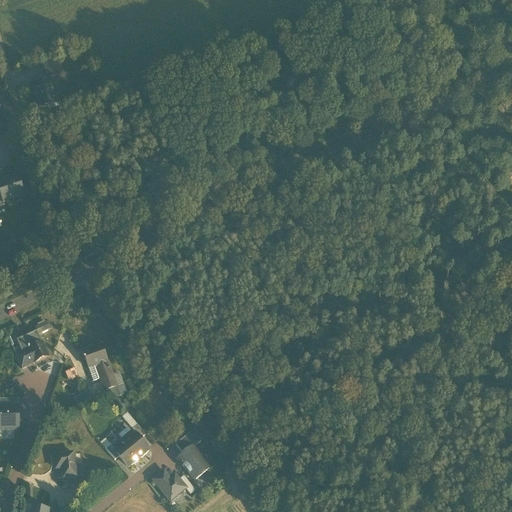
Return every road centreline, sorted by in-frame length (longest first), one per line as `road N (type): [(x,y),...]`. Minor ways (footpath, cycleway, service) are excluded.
road 1 (secondary): [(67,280),(323,156),(511,85)]
road 2 (track): [(271,511),(77,275)]
road 3 (residential): [(67,280),(9,81)]
road 4 (residential): [(6,511),(41,395),(35,372),(0,389)]
